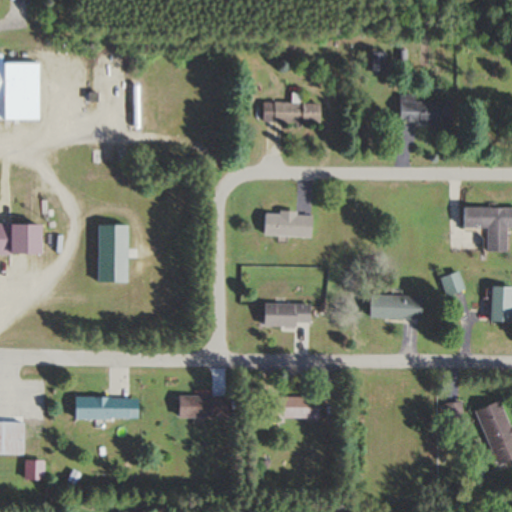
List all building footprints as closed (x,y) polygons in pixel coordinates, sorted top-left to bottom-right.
[(366,71),(385,71),(385,53),(366,53),(366,71)] [(1,120),(1,101),(0,101),(0,54),(2,54),(2,61),(38,61),(38,120),(1,120)] [(453,102),(414,102),(414,95),(398,95),(398,125),(453,125),(453,102)] [(319,123),(319,103),(262,103),(261,122),(319,123)] [(511,207),(462,208),(462,227),(485,227),(485,253),(506,253),(506,229),(511,229),(511,207)] [(311,214),(263,212),(262,236),(310,238),(311,214)] [(0,228),(0,259),(38,259),(39,229),(0,228)] [(99,229),(126,229),(126,288),(98,288),(99,229)] [(440,279),(447,297),(464,290),(457,273),(440,279)] [(511,287),(490,287),(490,323),(511,323),(511,287)] [(420,296),(368,296),(368,319),(420,319),(420,296)] [(308,305),(263,305),(263,327),(308,327),(308,305)] [(129,420),(129,398),(74,398),(74,420),(129,420)] [(177,398),(177,419),(228,419),(228,398),(177,398)] [(318,420),(318,398),(268,398),(268,425),(283,425),(283,420),(318,420)] [(511,459),(511,440),(497,402),(474,411),(496,466),(511,459)] [(0,425),(0,459),(23,459),(23,426),(0,425)] [(25,465),(25,485),(45,485),(45,465),(25,465)]
